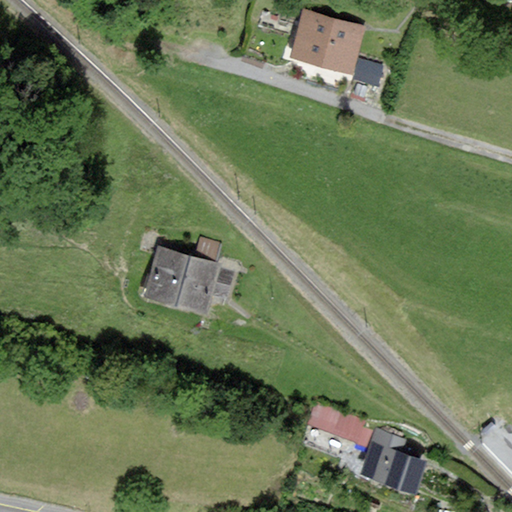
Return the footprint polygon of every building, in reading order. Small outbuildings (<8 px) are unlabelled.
[(305,11),(293,53),(351,69),(363,27),(305,11)] [(197,234),(198,249),(217,249),(217,233),(197,234)] [(159,250),(146,298),(204,314),(218,265),(159,250)] [(318,404),(312,421),(367,442),(371,431),(361,427),(364,421),(318,404)] [(377,430),(362,471),(414,489),(424,461),(399,452),(403,439),(377,430)]
